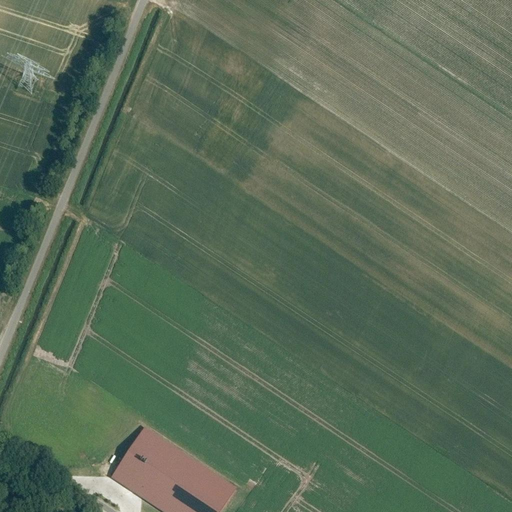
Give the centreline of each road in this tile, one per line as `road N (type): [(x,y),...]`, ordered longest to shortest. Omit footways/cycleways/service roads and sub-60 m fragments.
road 1 (unclassified): [(141,0),(0,353)]
road 2 (unclassified): [(113,511),(0,435)]
